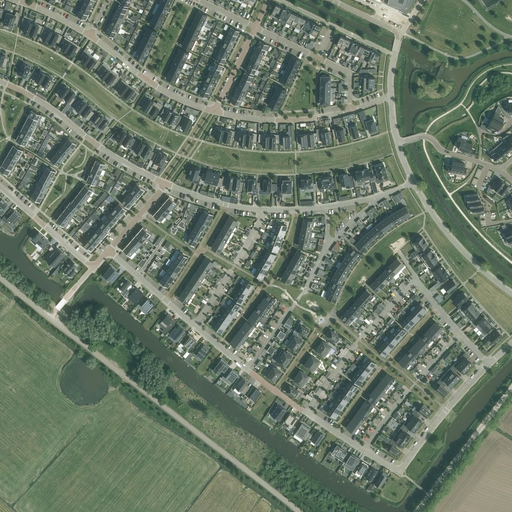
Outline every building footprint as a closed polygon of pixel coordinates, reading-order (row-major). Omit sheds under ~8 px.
[(92,5),(82,0),(81,0),(82,0),(84,1),(82,6),(90,10),(92,5)] [(162,0),(161,0),(159,4),(168,9),(170,4),(162,0)] [(383,0),(382,2),(389,5),(390,3),(400,6),(399,9),(406,12),(413,0),(383,0)] [(117,10),(127,14),(129,9),(119,4),(117,10)] [(159,4),(157,9),(165,13),(168,9),(159,4)] [(270,16),(275,18),(281,6),(275,4),(270,16)] [(90,10),(82,6),(80,10),(77,9),(77,10),(88,15),(90,10)] [(280,21),(285,9),(281,7),(281,6),(275,18),(280,21)] [(157,9),(155,14),(163,18),(165,13),(157,9)] [(291,12),(285,9),(280,21),(280,20),(285,22),(285,23),(291,12)] [(88,15),(77,10),(75,15),(77,16),(85,20),(88,15)] [(125,19),(127,14),(117,10),(114,14),(125,19)] [(7,13),(3,24),(12,27),(14,23),(17,24),(20,13),(16,11),(15,15),(7,13)] [(196,16),(204,20),(207,15),(198,11),(196,16)] [(290,25),(296,14),(291,12),(285,23),(290,25)] [(125,19),(114,14),(112,19),(121,23),(123,19),(125,19)] [(155,14),(152,19),(161,23),(163,18),(155,14)] [(296,14),(290,25),(295,27),(301,16),(296,14)] [(196,16),(194,21),(202,25),(204,20),(196,16)] [(300,30),(305,18),(301,16),(295,27),(300,30)] [(27,32),(29,33),(34,23),(23,18),(21,26),(24,27),(23,32),(26,33),(27,32)] [(300,30),(305,32),(311,21),(306,19),(305,18),(300,30)] [(119,28),(121,23),(112,19),(110,23),(119,28)] [(161,23),(152,19),(150,24),(158,28),(161,23)] [(200,30),(202,25),(194,21),(191,26),(200,30)] [(310,34),(316,24),(311,21),(305,32),(306,33),(306,31),(311,33),(310,34)] [(34,23),(29,33),(35,36),(37,33),(39,34),(43,26),(34,23)] [(119,28),(110,23),(108,28),(118,33),(116,32),(118,27),(119,28)] [(321,26),(316,24),(310,34),(316,37),(321,26)] [(189,31),(197,35),(200,30),(191,26),(189,31)] [(226,31),(229,32),(237,35),(239,31),(229,26),(226,31)] [(47,41),(48,42),(53,31),(44,27),(40,34),(44,35),(42,39),(43,40),(46,42),(47,41)] [(148,27),(146,32),(154,36),(157,31),(148,27)] [(116,38),(118,33),(108,28),(105,33),(116,38)] [(53,31),(48,42),(49,42),(49,43),(52,45),(53,44),(54,45),(56,41),(59,43),(62,36),(53,31)] [(189,31),(187,36),(195,40),(197,35),(189,31)] [(143,37),(152,41),(154,36),(146,32),(143,37)] [(237,35),(229,32),(226,36),(234,40),(237,35)] [(339,49),(340,49),(345,38),(340,35),(335,45),(340,47),(339,49)] [(193,44),(195,40),(187,36),(184,40),(193,44)] [(234,40),(226,36),(224,41),(232,45),(234,40)] [(67,52),(73,42),(64,37),(61,43),(64,45),(61,49),(67,52)] [(152,41),(143,37),(141,42),(150,46),(152,41)] [(350,40),(345,38),(340,49),(345,51),(350,40)] [(190,50),(193,44),(184,40),(182,45),(190,50)] [(232,45),(224,41),(223,40),(221,45),(230,49),(232,45)] [(350,40),(345,51),(349,53),(349,54),(355,42),(350,40)] [(257,46),(265,50),(268,51),(270,46),(260,41),(257,46)] [(81,47),(73,42),(67,52),(72,56),(74,51),(77,53),(81,47)] [(139,47),(147,51),(150,46),(141,42),(139,47)] [(354,56),(360,45),(359,45),(355,42),(349,54),(354,56)] [(230,49),(221,45),(220,44),(218,49),(220,50),(228,54),(230,49)] [(355,56),(359,58),(365,47),(360,45),(354,56),(355,56)] [(263,54),(265,50),(257,46),(255,51),(263,54)] [(147,51),(139,47),(136,52),(145,56),(147,51)] [(365,47),(359,58),(360,58),(360,57),(365,59),(364,61),(369,49),(365,47)] [(178,54),(186,58),(189,53),(180,49),(178,54)] [(215,53),(218,55),(226,58),(228,54),(220,50),(218,49),(215,53)] [(369,49),(364,61),(369,63),(374,52),(370,50),(370,49),(369,49)] [(81,61),(86,65),(93,56),(84,50),(80,56),(83,58),(81,61)] [(253,55),(261,59),(263,54),(255,51),(253,55)] [(145,56),(136,52),(134,57),(143,61),(145,56)] [(379,54),(374,52),(369,63),(374,65),(375,64),(376,64),(378,60),(377,60),(379,54)] [(213,58),(223,63),(226,58),(218,55),(215,53),(213,58)] [(178,54),(175,59),(184,63),(186,58),(178,54)] [(261,59),(253,55),(250,60),(258,64),(261,59)] [(93,56),(86,65),(91,69),(93,66),(96,68),(101,62),(93,56)] [(292,56),(290,61),(298,65),(301,60),(292,56)] [(173,63),(182,67),(184,63),(175,59),(173,63)] [(211,65),(212,66),(220,70),(223,65),(213,60),(211,65)] [(248,65),(256,69),(257,70),(259,65),(258,64),(250,60),(248,65)] [(298,65),(290,61),(287,66),(296,70),(298,65)] [(30,67),(27,65),(23,63),(20,69),(19,69),(17,73),(18,74),(25,77),(24,79),(27,80),(32,72),(28,71),(30,67)] [(103,78),(104,80),(112,70),(103,63),(98,70),(99,69),(102,72),(101,73),(99,75),(100,76),(99,77),(102,79),(103,78)] [(171,68),(179,72),(182,67),(173,63),(171,68)] [(254,74),(256,69),(248,65),(245,70),(254,74)] [(210,70),(218,74),(220,70),(212,66),(210,70)] [(285,71),(293,75),(296,70),(287,66),(285,71)] [(171,68),(168,73),(177,77),(179,72),(171,68)] [(40,85),(46,74),(44,73),(44,72),(41,70),(38,74),(35,72),(31,79),(40,85)] [(112,70),(104,80),(110,84),(111,83),(114,85),(120,77),(112,70)] [(218,74),(210,70),(208,75),(216,79),(218,74)] [(285,71),(283,76),(291,80),(293,75),(285,71)] [(242,77),(250,81),(252,82),(255,77),(245,72),(242,77)] [(175,82),(177,77),(168,73),(166,78),(175,82)] [(49,76),(46,74),(40,85),(50,90),(54,83),(50,81),(53,77),(49,75),(49,76)] [(364,74),(363,83),(374,83),(374,77),(369,77),(369,74),(364,74)] [(216,79),(208,75),(205,80),(214,84),(216,79)] [(291,80),(283,76),(280,81),(289,85),(291,80)] [(240,82),(248,86),(250,81),(242,77),(240,82)] [(122,94),(123,95),(130,86),(122,79),(117,86),(120,88),(118,91),(119,92),(118,93),(122,95),(122,94)] [(214,84),(205,80),(203,84),(211,88),(214,84)] [(248,86),(240,82),(238,87),(246,91),(248,86)] [(199,88),(209,93),(211,88),(203,84),(201,83),(199,88)] [(374,83),(363,83),(363,92),(368,92),(368,89),(374,89),(374,83)] [(63,99),(70,90),(69,89),(69,88),(66,86),(66,87),(65,86),(62,90),(59,88),(55,94),(58,96),(58,95),(63,99)] [(130,86),(123,95),(124,96),(123,97),(127,99),(127,98),(128,99),(129,98),(133,101),(139,92),(130,86)] [(278,86),(275,91),(284,95),(286,90),(278,86)] [(235,92),(243,96),(245,97),(248,92),(246,91),(238,87),(235,92)] [(207,98),(209,93),(199,88),(197,93),(207,98)] [(48,97),(37,90),(35,94),(46,100),(48,97)] [(71,91),(70,90),(63,99),(68,102),(68,103),(70,105),(75,99),(72,97),(75,94),(74,93),(75,92),(71,90),(71,91)] [(284,95),(275,91),(273,96),(282,100),(284,95)] [(243,96),(235,92),(233,96),(241,100),(243,96)] [(147,111),(153,101),(148,98),(149,96),(145,94),(140,103),(143,105),(141,108),(147,111)] [(242,101),(241,100),(233,96),(230,102),(240,106),(242,101)] [(273,96),(271,100),(279,105),(282,100),(273,96)] [(72,107),(80,113),(87,104),(86,103),(87,102),(84,100),(83,101),(82,100),(80,103),(77,101),(72,107)] [(279,105),(271,100),(268,105),(277,110),(279,105)] [(157,103),(153,101),(147,111),(149,112),(154,116),(158,110),(159,110),(163,105),(157,102),(157,103)] [(87,104),(80,113),(88,120),(94,114),(90,111),(92,108),(92,107),(89,104),(88,105),(87,104)] [(161,118),(167,121),(172,112),(164,107),(160,115),(162,116),(161,118)] [(31,110),(29,115),(40,121),(42,115),(31,110)] [(489,118),(488,118),(501,125),(504,120),(498,117),(500,114),(495,111),(494,114),(493,113),(490,119),(489,118)] [(172,112),(167,121),(173,124),(174,123),(177,124),(181,117),(172,112)] [(93,122),(97,126),(104,118),(103,117),(104,116),(101,114),(100,115),(99,114),(97,117),(95,115),(89,121),(92,123),(93,122)] [(40,121),(29,115),(28,115),(29,115),(27,120),(38,126),(36,125),(38,120),(40,121)] [(188,119),(189,117),(184,115),(181,121),(183,123),(181,127),(187,130),(192,121),(188,119)] [(104,118),(97,126),(102,130),(101,131),(104,133),(109,127),(106,124),(109,121),(108,121),(108,120),(106,118),(105,118),(104,118)] [(488,118),(485,124),(488,125),(486,128),(491,130),(492,128),(498,130),(501,125),(488,118)] [(367,121),(366,121),(365,121),(362,122),(365,130),(368,129),(369,132),(377,129),(373,119),(367,121)] [(27,120),(24,125),(35,131),(38,126),(27,120)] [(356,124),(347,126),(349,134),(352,133),(352,137),(359,135),(356,124)] [(32,136),(35,131),(24,125),(21,130),(32,136)] [(222,140),(225,129),(215,127),(213,135),(216,135),(215,140),(219,141),(220,140),(222,140)] [(317,133),(318,140),(318,141),(322,140),(322,143),(330,142),(329,138),(330,138),(330,135),(329,135),(328,131),(321,132),(321,128),(316,129),(317,133)] [(336,128),(332,129),(334,138),(338,138),(338,141),(345,139),(343,129),(336,130),(336,128)] [(235,131),(225,129),(222,140),(225,141),(225,142),(229,143),(229,141),(232,141),(235,131)] [(21,130),(19,135),(30,141),(28,140),(30,135),(32,136),(21,130)] [(116,140),(121,143),(127,134),(126,133),(126,132),(123,130),(122,131),(121,130),(120,133),(119,132),(118,133),(116,131),(110,138),(115,142),(116,140)] [(245,144),(247,132),(237,131),(236,139),(239,140),(239,143),(245,144)] [(257,133),(247,132),(245,144),(246,144),(246,145),(250,146),(251,145),(252,145),(252,142),(256,142),(257,133)] [(317,133),(307,134),(308,145),(314,145),(314,140),(318,140),(317,133)] [(127,134),(121,143),(131,149),(135,142),(135,141),(132,139),(133,137),(132,137),(132,136),(129,134),(128,134),(127,134)] [(269,146),(269,134),(259,134),(258,142),(262,142),(262,146),(263,146),(263,147),(267,147),(267,146),(269,146)] [(280,135),(269,134),(269,146),(275,147),(275,143),(280,143),(280,135)] [(286,136),(283,136),(283,147),(290,146),(290,142),(293,142),(293,134),(286,134),(286,136)] [(308,145),(307,134),(297,135),(297,142),(301,142),(301,146),(308,145)] [(30,141),(19,135),(16,140),(15,140),(27,146),(30,141)] [(63,141),(73,148),(73,147),(74,147),(76,144),(72,141),(73,140),(71,139),(70,139),(67,137),(64,141),(63,141)] [(458,137),(456,142),(459,143),(457,148),(463,150),(462,152),(463,152),(467,139),(458,137)] [(467,139),(463,152),(472,155),(473,150),(470,149),(472,143),(467,142),(467,140),(467,139)] [(502,141),(511,152),(511,151),(511,144),(507,139),(508,140),(504,143),(502,141)] [(60,145),(69,153),(73,148),(63,141),(60,145)] [(135,142),(131,149),(133,150),(133,151),(140,155),(141,154),(146,145),(144,144),(145,143),(141,141),(141,142),(140,141),(138,144),(135,142)] [(502,141),(497,145),(505,154),(509,151),(511,152),(502,141)] [(11,150),(21,156),(24,151),(13,144),(13,145),(11,150)] [(146,145),(141,154),(151,159),(154,152),(150,151),(152,148),(151,147),(151,146),(148,144),(147,145),(146,145)] [(60,146),(56,150),(65,157),(68,153),(69,153),(60,145),(59,146),(60,146)] [(497,145),(493,148),(501,158),(505,154),(497,145)] [(490,154),(488,156),(491,159),(493,158),(496,162),(501,158),(493,148),(488,152),(490,154)] [(19,161),(21,156),(11,150),(8,155),(19,161)] [(52,154),(62,161),(64,158),(65,157),(56,150),(53,154),(52,154)] [(162,166),(167,155),(160,152),(158,155),(155,154),(152,161),(155,162),(154,163),(162,166)] [(61,162),(62,161),(52,154),(48,159),(58,166),(61,163),(61,162)] [(8,155),(5,160),(16,166),(14,165),(16,160),(18,161),(19,161),(8,155)] [(13,171),(16,166),(5,160),(2,165),(2,164),(1,164),(13,171)] [(93,165),(102,169),(105,164),(102,163),(102,162),(100,161),(100,162),(96,160),(95,160),(94,164),(93,165)] [(448,166),(447,171),(450,172),(450,173),(456,174),(456,175),(458,162),(452,161),(451,167),(448,166)] [(458,162),(456,175),(462,177),(462,174),(465,175),(466,169),(463,169),(464,163),(458,162)] [(13,171),(1,164),(0,166),(0,170),(9,176),(12,171),(13,171)] [(381,179),(387,177),(383,164),(375,166),(378,175),(374,176),(377,183),(382,182),(381,179)] [(91,170),(100,174),(102,169),(93,165),(91,170)] [(43,171),(53,176),(53,175),(55,171),(47,166),(44,171),(43,171)] [(191,169),(190,170),(190,171),(190,172),(189,177),(195,179),(194,183),(198,184),(200,176),(197,175),(198,172),(199,173),(201,168),(195,167),(195,168),(192,167),(191,169)] [(361,170),(365,183),(375,181),(372,170),(369,171),(368,168),(365,169),(361,170)] [(88,175),(98,179),(100,174),(91,170),(90,171),(91,171),(90,172),(90,171),(88,175)] [(200,181),(210,184),(213,172),(212,172),(212,171),(208,170),(208,171),(207,171),(206,174),(202,173),(200,181)] [(365,183),(361,170),(358,171),(355,172),(356,174),(352,175),(355,186),(365,183)] [(43,171),(40,176),(50,181),(50,180),(53,176),(43,171)] [(220,187),(221,186),(222,179),(219,177),(220,174),(218,174),(219,173),(215,172),(214,173),(213,172),(210,184),(220,187)] [(349,176),(347,176),(347,173),(339,175),(341,185),(345,184),(346,188),(353,186),(351,176),(349,176)] [(97,179),(98,179),(88,175),(88,176),(88,177),(86,181),(98,186),(100,181),(97,179)] [(325,177),(327,188),(327,187),(329,187),(330,187),(330,190),(337,189),(335,179),(332,179),(332,176),(331,176),(330,175),(327,176),(327,177),(325,177)] [(37,181),(48,187),(47,186),(48,185),(50,181),(40,176),(41,177),(38,181),(37,181)] [(222,179),(221,186),(231,188),(233,177),(228,176),(227,177),(223,176),(222,179)] [(316,183),(317,191),(317,192),(324,191),(323,189),(327,188),(325,177),(323,177),(323,176),(319,177),(320,178),(319,178),(319,181),(316,181),(316,183)] [(233,177),(231,188),(238,189),(238,190),(241,191),(243,182),(240,182),(240,178),(233,177)] [(494,181),(490,186),(493,187),(491,189),(496,193),(505,182),(500,178),(496,183),(494,181)] [(249,179),(248,190),(255,191),(255,193),(258,193),(259,183),(256,183),(256,179),(252,179),(249,179)] [(282,184),(282,187),(278,187),(277,196),(282,196),(282,192),(291,192),(291,186),(292,186),(293,181),(291,181),(291,180),(290,180),(290,179),(287,179),(287,180),(283,180),(283,184),(282,184)] [(311,191),(317,191),(316,183),(313,184),(312,179),(309,179),(304,179),(301,180),(301,184),(300,184),(301,189),(306,189),(306,188),(311,187),(311,191)] [(264,180),(264,181),(263,181),(263,184),(264,184),(263,191),(270,191),(271,190),(272,190),(277,190),(277,184),(272,184),(271,184),(271,180),(266,180),(264,180)] [(45,192),(48,187),(37,181),(34,186),(45,192)] [(136,182),(132,187),(140,195),(141,194),(141,193),(145,190),(144,190),(141,187),(141,186),(139,185),(136,182)] [(505,182),(496,193),(497,193),(498,191),(505,197),(508,193),(506,191),(510,186),(505,182)] [(81,189),(89,195),(92,190),(85,184),(82,188),(81,189)] [(32,191),(42,197),(44,193),(45,192),(34,186),(35,186),(32,191)] [(140,195),(132,187),(131,187),(132,187),(128,191),(137,199),(137,198),(140,195)] [(89,195),(81,189),(78,192),(78,193),(87,200),(90,196),(89,195)] [(42,197),(32,191),(29,196),(32,198),(34,200),(34,199),(39,202),(42,198),(42,197)] [(128,191),(124,196),(133,204),(133,203),(134,202),(137,199),(128,191)] [(74,198),(82,204),(85,200),(86,201),(87,200),(78,193),(75,197),(74,198)] [(133,204),(124,196),(125,197),(121,202),(128,208),(132,205),(132,204),(133,204)] [(165,201),(172,208),(176,203),(173,201),(174,200),(172,199),(169,197),(169,196),(166,200),(165,201)] [(0,207),(1,209),(0,210),(0,214),(1,216),(9,207),(6,205),(7,204),(7,205),(7,204),(4,201),(1,199),(0,198),(0,207)] [(71,202),(80,209),(83,205),(82,204),(74,198),(71,201),(71,202)] [(161,206),(169,213),(168,212),(169,212),(172,208),(165,201),(162,204),(161,205),(161,206)] [(66,206),(74,212),(77,208),(80,210),(80,209),(71,202),(70,202),(66,206)] [(115,207),(122,214),(123,213),(126,209),(119,203),(115,207)] [(63,210),(72,218),(76,213),(74,212),(66,206),(66,207),(65,208),(65,207),(63,210)] [(165,218),(169,213),(161,206),(158,209),(157,210),(165,218)] [(400,209),(404,217),(405,218),(410,215),(405,206),(400,209)] [(119,217),(122,214),(115,207),(111,212),(109,210),(118,218),(119,217)] [(7,214),(5,216),(5,215),(1,219),(7,223),(9,220),(14,224),(21,216),(14,210),(13,211),(11,209),(7,213),(7,214)] [(200,214),(210,220),(210,219),(211,218),(213,214),(210,212),(208,211),(204,209),(202,214),(201,215),(200,214)] [(400,209),(394,212),(399,221),(405,218),(404,217),(400,209)] [(59,215),(69,222),(72,218),(63,210),(62,211),(63,211),(62,212),(59,215)] [(109,210),(105,215),(114,223),(115,222),(118,218),(109,210)] [(165,218),(157,210),(156,211),(156,212),(153,215),(156,218),(155,218),(157,219),(160,221),(164,217),(165,218)] [(399,221),(394,212),(389,216),(394,224),(399,221)] [(200,214),(197,219),(207,225),(209,221),(209,220),(210,220),(200,214)] [(394,224),(389,216),(388,214),(382,218),(384,219),(389,228),(394,224)] [(69,222),(59,215),(59,216),(58,217),(58,216),(55,220),(60,223),(59,224),(61,225),(65,228),(69,223),(69,222)] [(103,221),(110,227),(111,227),(110,227),(111,226),(114,223),(105,215),(107,217),(103,221)] [(226,222),(234,226),(237,221),(229,216),(226,222)] [(207,226),(207,225),(197,219),(197,220),(198,220),(195,225),(204,230),(206,227),(206,226),(207,226)] [(389,228),(384,219),(378,223),(384,231),(389,228)] [(99,225),(107,233),(107,232),(106,232),(107,231),(110,227),(103,221),(99,225)] [(231,231),(234,226),(226,222),(223,227),(231,231)] [(276,228),(285,231),(287,226),(278,222),(276,228)] [(384,231),(378,223),(373,227),(380,235),(384,231)] [(107,233),(99,225),(95,230),(103,237),(106,234),(106,233),(107,233)] [(195,225),(192,230),(201,235),(203,232),(203,231),(204,231),(204,230),(195,225)] [(138,231),(148,239),(152,235),(147,231),(147,230),(146,229),(145,229),(143,227),(142,226),(139,230),(140,230),(139,231),(138,231)] [(220,232),(228,237),(231,231),(223,227),(220,232)] [(380,235),(373,227),(369,231),(375,238),(375,239),(380,235)] [(504,232),(502,233),(504,239),(511,235),(511,228),(509,230),(508,227),(503,229),(504,232)] [(75,232),(77,229),(76,228),(73,230),(69,234),(71,236),(75,232)] [(285,231),(276,228),(274,233),(283,236),(285,231)] [(103,237),(95,230),(96,231),(92,235),(91,234),(99,242),(102,238),(103,237)] [(188,235),(198,241),(200,237),(200,236),(201,236),(201,235),(192,230),(190,234),(189,235),(188,235)] [(144,244),(148,239),(138,231),(135,234),(136,234),(135,235),(134,236),(144,244)] [(375,239),(375,238),(369,231),(364,236),(371,243),(375,239)] [(228,237),(220,232),(217,237),(225,242),(228,237)] [(40,249),(41,248),(43,250),(45,248),(43,246),(48,240),(39,233),(34,239),(37,241),(34,244),(39,248),(40,249)] [(283,236),(274,233),(272,238),(281,241),(283,236)] [(99,242),(91,234),(87,239),(86,238),(95,246),(98,243),(99,242)] [(198,241),(188,235),(185,240),(189,243),(191,244),(194,246),(195,246),(197,242),(197,241),(198,241)] [(144,244),(134,236),(132,239),(131,240),(130,240),(139,248),(139,247),(138,247),(142,242),(143,244),(144,244)] [(371,243),(364,236),(359,240),(367,247),(371,243)] [(222,247),(225,242),(217,237),(214,243),(222,247)] [(418,254),(426,249),(424,246),(427,244),(426,242),(424,239),(422,237),(419,239),(419,238),(416,240),(417,241),(414,242),(419,249),(415,252),(417,255),(418,254)] [(95,246),(86,238),(82,243),(85,246),(87,248),(87,247),(91,251),(94,247),(95,246)] [(281,241),(272,238),(270,243),(279,246),(281,241)] [(135,252),(139,248),(130,240),(128,243),(127,244),(126,245),(135,252)] [(362,252),(367,247),(359,240),(355,245),(362,252)] [(219,252),(222,247),(214,243),(211,248),(219,252)] [(279,246),(270,243),(268,248),(277,251),(279,246)] [(333,247),(332,248),(337,251),(341,246),(336,243),(333,247)] [(135,252),(126,245),(125,246),(122,249),(122,250),(125,252),(127,254),(130,256),(134,252),(135,252)] [(347,251),(356,258),(357,259),(361,254),(352,246),(347,251)] [(48,252),(49,252),(45,257),(50,261),(54,256),(57,259),(60,256),(59,256),(61,254),(60,253),(61,252),(58,250),(58,251),(53,247),(48,252)] [(426,249),(418,254),(423,262),(435,254),(433,251),(432,251),(431,249),(428,251),(426,249)] [(265,255),(272,260),(275,255),(267,250),(265,255)] [(294,255),(302,260),(304,261),(306,256),(297,250),(294,255)] [(180,251),(176,256),(184,262),(185,261),(185,260),(185,261),(188,257),(184,255),(185,254),(183,253),(180,251)] [(344,257),(345,258),(353,263),(357,259),(356,258),(347,251),(344,257)] [(435,254),(423,262),(427,267),(429,266),(431,269),(437,264),(435,261),(438,260),(436,258),(438,257),(435,254)] [(265,255),(262,260),(270,264),(272,260),(265,255)] [(299,264),(302,260),(294,255),(292,260),(299,264)] [(184,262),(176,256),(173,261),(172,261),(181,267),(181,266),(182,265),(182,266),(184,262)] [(202,262),(210,267),(213,262),(206,257),(202,262)] [(350,268),(351,267),(353,263),(345,258),(341,263),(350,268)] [(393,262),(400,268),(404,264),(397,258),(393,262)] [(270,264),(262,260),(259,264),(267,269),(270,264)] [(297,269),(299,264),(292,260),(289,265),(297,269)] [(179,271),(181,267),(172,261),(168,266),(178,272),(178,271),(179,270),(179,271)] [(64,264),(58,271),(61,274),(64,270),(71,276),(74,272),(76,273),(79,269),(78,268),(78,267),(78,266),(76,264),(75,264),(73,262),(70,265),(69,264),(67,267),(64,264)] [(199,267),(207,272),(210,267),(202,262),(199,267)] [(400,268),(393,262),(389,266),(397,273),(396,272),(400,268)] [(341,263),(338,268),(347,273),(350,268),(341,263)] [(267,269),(259,264),(256,269),(264,274),(267,269)] [(437,264),(431,269),(429,270),(432,275),(434,273),(436,276),(445,270),(444,267),(443,267),(441,265),(439,266),(437,264)] [(294,274),(297,269),(289,265),(286,269),(294,274)] [(116,276),(113,274),(115,273),(116,271),(111,266),(109,268),(108,268),(106,271),(104,274),(102,277),(104,275),(109,279),(108,279),(111,282),(116,276)] [(178,272),(168,266),(169,267),(166,271),(174,277),(175,276),(175,275),(178,272)] [(397,273),(389,266),(386,270),(393,277),(394,277),(393,277),(397,273)] [(196,272),(203,277),(207,272),(199,267),(196,272)] [(343,279),(345,277),(347,273),(338,268),(335,274),(343,279)] [(264,274),(256,269),(254,274),(261,279),(264,274)] [(292,278),(294,274),(286,269),(284,274),(292,278)] [(393,277),(386,270),(382,274),(390,281),(393,277)] [(447,272),(445,270),(436,276),(438,279),(437,281),(440,285),(442,284),(448,280),(448,279),(447,277),(449,275),(447,272)] [(172,280),(174,277),(166,271),(163,276),(171,282),(171,281),(172,280)] [(192,277),(200,283),(203,277),(196,272),(192,277)] [(293,279),(292,278),(284,274),(281,279),(290,284),(293,279)] [(332,279),(341,284),(343,279),(335,274),(332,279)] [(390,281),(382,274),(378,277),(385,284),(388,280),(389,281),(390,281)] [(171,282),(163,276),(159,282),(162,284),(164,285),(167,287),(170,283),(170,282),(170,283),(171,282)] [(189,282),(196,288),(200,283),(192,277),(189,282)] [(381,288),(385,284),(378,277),(374,281),(381,288)] [(117,286),(123,291),(130,283),(125,278),(117,286)] [(332,279),(329,285),(340,290),(342,285),(341,284),(332,279)] [(242,285),(250,290),(253,285),(245,280),(242,285)] [(450,282),(448,280),(442,284),(448,292),(457,285),(453,280),(450,282)] [(377,292),(381,288),(374,281),(370,285),(377,292)] [(193,293),(196,288),(189,282),(186,288),(193,293)] [(242,285),(239,289),(247,294),(250,290),(242,285)] [(329,285),(326,291),(337,296),(340,290),(329,285)] [(132,288),(126,295),(130,299),(131,297),(136,301),(137,300),(137,301),(141,297),(140,296),(142,294),(140,293),(140,292),(136,288),(134,290),(132,288)] [(193,293),(186,288),(182,293),(190,298),(193,293)] [(239,289),(236,294),(244,299),(247,294),(239,289)] [(363,294),(370,300),(373,295),(366,289),(363,294)] [(337,296),(326,291),(324,297),(335,302),(337,296)] [(459,309),(467,302),(465,300),(467,298),(466,296),(467,296),(464,293),(462,292),(460,294),(459,293),(456,296),(457,297),(454,299),(457,303),(455,304),(459,309)] [(186,303),(190,298),(182,293),(179,298),(186,303)] [(268,293),(264,298),(272,304),(275,299),(268,293)] [(244,299),(236,294),(233,299),(241,304),(244,299)] [(363,294),(359,298),(366,304),(370,300),(363,294)] [(147,298),(146,299),(144,297),(136,306),(138,308),(141,305),(150,313),(154,309),(152,307),(155,304),(151,301),(151,302),(150,302),(151,301),(147,298)] [(264,298),(261,302),(268,308),(272,304),(264,298)] [(359,298),(356,302),(362,308),(366,304),(359,298)] [(229,305),(237,310),(240,306),(232,300),(229,305)] [(268,308),(261,302),(258,307),(265,312),(268,308)] [(352,306),(359,312),(362,308),(356,302),(352,306)] [(467,302),(459,309),(465,316),(475,307),(474,305),(475,305),(473,302),(472,303),(471,302),(469,304),(467,302)] [(416,308),(423,314),(426,310),(420,303),(416,308)] [(229,305),(226,309),(234,315),(237,310),(229,305)] [(352,306),(348,310),(355,316),(359,312),(352,306)] [(258,307),(254,311),(262,316),(265,312),(258,307)] [(480,312),(475,307),(465,316),(471,323),(479,316),(477,314),(480,312)] [(416,308),(412,311),(419,318),(423,314),(416,308)] [(234,315),(226,309),(223,314),(230,319),(234,315)] [(348,310),(345,314),(352,320),(355,316),(348,310)] [(254,311),(251,315),(258,321),(262,316),(254,311)] [(419,318),(412,311),(408,315),(415,322),(419,318)] [(175,322),(171,318),(172,317),(168,313),(159,324),(164,328),(162,331),(165,333),(175,322)] [(223,314),(220,318),(227,324),(230,319),(223,314)] [(348,324),(352,320),(345,314),(341,318),(348,324)] [(258,321),(251,315),(248,320),(255,325),(258,321)] [(415,322),(408,315),(405,319),(411,326),(415,322)] [(479,316),(471,323),(475,327),(477,326),(480,329),(488,321),(486,319),(487,319),(485,316),(484,317),(483,316),(481,318),(479,316)] [(227,324),(220,318),(217,323),(224,328),(227,324)] [(411,326),(405,319),(401,323),(407,330),(411,326)] [(247,321),(243,325),(250,331),(254,326),(247,321)] [(435,321),(432,326),(438,332),(442,328),(435,321)] [(488,321),(480,329),(483,332),(481,334),(484,337),(492,330),(491,330),(490,328),(492,326),(493,325),(491,323),(490,323),(488,321)] [(224,328),(217,323),(213,327),(221,333),(224,328)] [(305,336),(306,335),(307,336),(308,333),(308,332),(309,330),(306,328),(304,327),(299,323),(295,329),(305,336)] [(250,331),(243,325),(240,330),(247,335),(250,331)] [(399,325),(395,329),(402,335),(406,331),(399,325)] [(182,338),(180,336),(183,331),(184,330),(179,326),(177,329),(176,328),(175,328),(170,334),(179,342),(182,338)] [(438,332),(432,326),(428,330),(435,336),(438,332)] [(402,335),(395,329),(392,333),(399,339),(402,335)] [(240,330),(237,334),(244,339),(247,335),(240,330)] [(329,332),(327,334),(327,335),(327,336),(336,344),(341,338),(336,334),(334,332),(334,333),(331,330),(329,332)] [(428,330),(424,334),(431,340),(435,336),(428,330)] [(482,341),(485,345),(490,340),(493,343),(502,335),(499,333),(500,332),(498,330),(497,331),(497,330),(492,335),(490,333),(482,341)] [(189,332),(180,342),(180,343),(183,340),(185,342),(183,344),(189,348),(188,349),(189,350),(197,340),(193,336),(192,337),(188,333),(189,333),(189,332)] [(399,339),(392,333),(388,337),(395,344),(399,339)] [(237,334),(233,338),(241,344),(244,339),(237,334)] [(424,334),(421,338),(427,344),(431,340),(424,334)] [(289,340),(290,341),(299,347),(300,345),(301,345),(302,343),(301,342),(302,341),(292,335),(289,340)] [(395,344),(388,337),(384,342),(391,348),(395,344)] [(241,344),(233,338),(230,343),(237,348),(241,344)] [(421,338),(417,342),(424,348),(427,344),(421,338)] [(297,348),(299,347),(290,341),(286,346),(295,352),(296,351),(297,351),(298,349),(297,348)] [(319,345),(328,353),(332,348),(323,341),(322,341),(321,341),(320,343),(320,344),(319,345)] [(384,342),(381,346),(388,352),(391,348),(384,342)] [(424,348),(417,342),(413,346),(420,352),(424,348)] [(197,349),(193,354),(197,357),(198,356),(202,359),(206,355),(205,354),(209,349),(205,347),(206,346),(204,344),(203,345),(200,343),(196,348),(197,349)] [(324,358),(328,353),(319,345),(318,347),(317,347),(315,349),(316,349),(315,350),(324,358)] [(388,352),(381,346),(377,350),(384,356),(388,352)] [(413,346),(410,349),(416,356),(420,352),(413,346)] [(416,356),(410,349),(406,353),(413,360),(416,356)] [(282,350),(278,355),(288,362),(289,360),(290,361),(292,358),(291,358),(292,357),(282,350)] [(459,361),(468,369),(472,364),(467,359),(469,357),(465,352),(461,357),(462,358),(459,361)] [(413,360),(406,353),(402,357),(409,364),(413,360)] [(288,362),(278,355),(275,360),(285,367),(285,366),(286,366),(288,364),(287,364),(288,362)] [(308,360),(317,367),(321,362),(311,355),(311,356),(310,356),(308,358),(309,359),(308,360)] [(409,364),(402,357),(398,362),(405,368),(409,364)] [(212,370),(213,370),(214,369),(219,373),(218,374),(227,363),(221,358),(221,359),(220,361),(217,364),(212,370)] [(368,358),(365,362),(372,368),(375,363),(368,358)] [(313,372),(317,367),(308,360),(306,362),(306,361),(304,364),(305,364),(304,365),(313,372)] [(464,373),(468,369),(459,361),(457,363),(456,362),(452,366),(456,370),(459,368),(464,373)] [(372,368),(365,362),(361,366),(369,372),(372,368)] [(268,370),(277,377),(279,375),(279,376),(281,373),(280,373),(281,372),(271,365),(268,370)] [(361,366),(358,371),(365,376),(369,372),(361,366)] [(456,370),(452,366),(448,370),(449,371),(447,374),(455,382),(459,377),(454,373),(456,370)] [(238,374),(232,369),(230,371),(228,370),(228,369),(221,378),(223,376),(231,382),(236,376),(237,375),(238,374)] [(276,379),(277,377),(268,370),(264,375),(269,378),(271,380),(274,382),(274,381),(275,382),(277,379),(276,379)] [(297,375),(306,382),(310,377),(300,370),(300,371),(299,371),(297,373),(298,374),(297,375)] [(358,371),(355,375),(362,380),(365,376),(358,371)] [(387,373),(383,377),(391,383),(394,379),(387,373)] [(451,387),(455,382),(447,374),(446,373),(439,380),(444,384),(446,382),(451,387)] [(303,387),(306,382),(297,375),(295,377),(293,379),(294,379),(293,380),(303,387)] [(362,380),(355,375),(351,379),(358,385),(362,380)] [(391,383),(383,377),(380,382),(387,387),(391,383)] [(235,387),(241,392),(244,394),(249,388),(246,385),(248,382),(242,378),(243,378),(235,387)] [(444,384),(439,380),(435,384),(436,385),(434,388),(443,396),(447,391),(442,386),(444,384)] [(350,381),(346,386),(354,391),(357,386),(350,381)] [(387,387),(380,382),(377,386),(384,392),(387,387)] [(296,398),(300,392),(290,385),(289,386),(288,386),(286,388),(287,389),(286,391),(289,393),(288,393),(291,395),(296,398)] [(354,391),(346,386),(343,390),(351,395),(354,391)] [(384,392),(377,386),(373,390),(381,396),(384,392)] [(258,389),(257,390),(255,389),(253,387),(246,395),(254,401),(261,392),(258,389)] [(343,390),(340,394),(347,400),(351,395),(343,390)] [(381,396),(373,390),(370,395),(377,400),(381,396)] [(347,400),(340,394),(337,399),(344,404),(347,400)] [(377,400),(370,395),(366,399),(374,405),(377,400)] [(344,404),(337,399),(334,403),(341,409),(344,404)] [(365,401),(362,405),(370,410),(373,406),(365,401)] [(334,403),(330,408),(338,413),(341,409),(334,403)] [(286,411),(284,410),(285,409),(278,404),(277,404),(270,413),(280,420),(280,421),(287,411),(286,411)] [(417,406),(413,411),(418,415),(420,412),(425,417),(430,412),(426,409),(422,406),(421,404),(418,407),(417,406)] [(370,410),(362,405),(359,410),(366,415),(370,410)] [(338,413),(330,408),(327,412),(335,418),(338,413)] [(366,415),(359,410),(356,414),(363,419),(366,415)] [(411,416),(409,419),(418,426),(422,421),(416,417),(418,415),(413,411),(410,415),(411,416)] [(289,413),(282,424),(290,430),(288,433),(290,434),(296,426),(293,425),(296,420),(297,421),(300,417),(296,415),(295,417),(289,413)] [(356,414),(353,418),(360,424),(363,419),(356,414)] [(391,417),(386,424),(393,429),(398,423),(391,417)] [(360,424),(353,418),(349,423),(357,428),(360,424)] [(405,421),(402,426),(407,430),(409,427),(414,431),(418,426),(409,419),(407,422),(405,421)] [(302,423),(295,433),(306,441),(310,434),(308,432),(310,429),(302,423)] [(357,428),(349,423),(346,427),(354,433),(357,428)] [(407,430),(402,426),(398,430),(401,432),(399,435),(407,441),(411,436),(405,432),(407,430)] [(324,435),(318,431),(311,440),(317,444),(324,435)] [(396,433),(391,441),(396,445),(397,442),(403,446),(407,441),(399,435),(396,433)] [(396,445),(391,441),(387,446),(390,448),(388,451),(396,456),(400,451),(394,447),(396,445)] [(336,445),(331,453),(341,459),(340,461),(343,463),(349,454),(346,452),(343,450),(343,449),(340,447),(340,448),(336,445)] [(357,464),(359,460),(356,458),(357,458),(350,454),(345,462),(348,464),(346,467),(351,470),(353,467),(355,468),(357,464)] [(363,473),(363,474),(368,466),(367,466),(368,465),(362,461),(362,462),(359,460),(357,464),(359,465),(359,467),(358,466),(358,467),(355,472),(361,475),(360,477),(363,473)] [(378,471),(371,467),(365,477),(372,481),(378,471)] [(382,473),(381,473),(374,484),(380,487),(388,474),(383,472),(382,473)]
